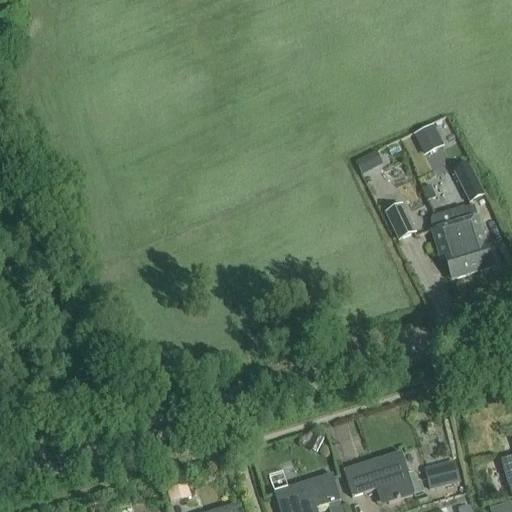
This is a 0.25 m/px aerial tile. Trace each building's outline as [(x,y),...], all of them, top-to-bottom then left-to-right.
[(415,134),(427,159),(431,157),(439,172),(453,165),(434,125),(415,134)] [(376,154),(358,162),(363,172),(380,164),(376,154)] [(484,197),(468,165),(453,173),(469,204),(484,197)] [(416,235),(403,205),(384,214),(398,243),(416,235)] [(453,224),(469,275),(492,267),(473,208),(469,208),(466,209),(463,211),(462,208),(447,212),(451,225),(453,224)] [(450,280),(469,275),(453,224),(451,225),(447,212),(432,217),(429,221),(432,231),(430,232),(438,258),(443,256),(450,280)] [(388,507),(415,498),(400,455),(343,474),(352,501),(383,491),(388,507)] [(511,458),(499,463),(511,500),(511,458)] [(431,490),(461,482),(455,460),(425,469),(431,490)] [(316,511),(317,511),(339,504),(331,477),(273,495),(278,511),(316,511)] [(511,511),(511,501),(491,506),(491,511),(511,511)]
